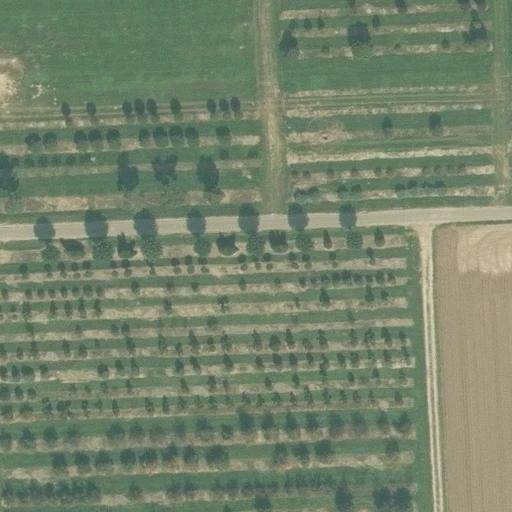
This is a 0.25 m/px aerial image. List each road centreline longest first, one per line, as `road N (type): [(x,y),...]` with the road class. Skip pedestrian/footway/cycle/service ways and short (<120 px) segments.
road 1 (unclassified): [(0,237),(511,211)]
road 2 (track): [(427,214),(438,511)]
